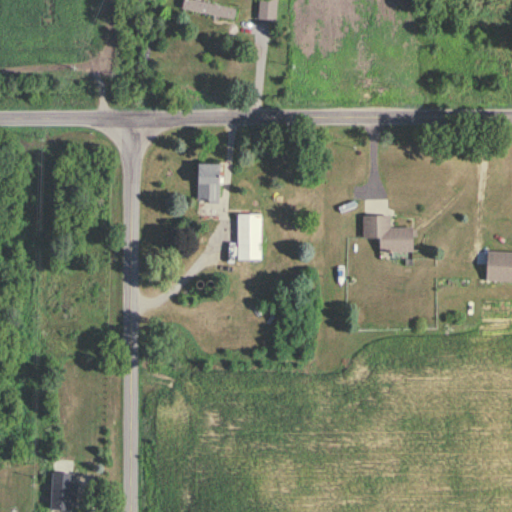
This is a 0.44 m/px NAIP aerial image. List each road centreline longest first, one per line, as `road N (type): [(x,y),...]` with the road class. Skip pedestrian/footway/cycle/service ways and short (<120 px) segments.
road 1 (residential): [(135,118),(131,511)]
road 2 (tertiary): [(135,118),(511,119)]
road 3 (tertiary): [(0,117),(135,118)]
